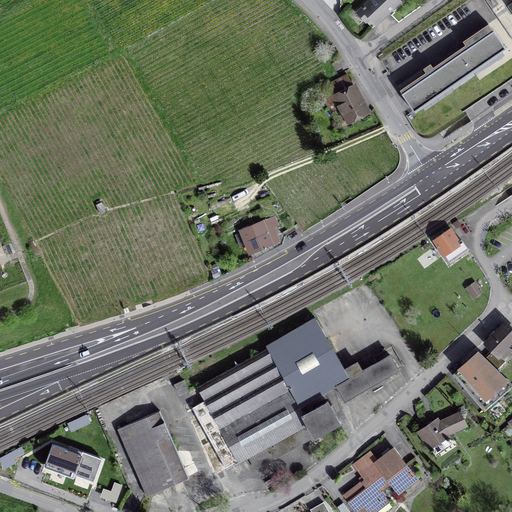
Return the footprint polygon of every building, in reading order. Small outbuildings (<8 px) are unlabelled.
[(399,0),(369,0),(357,12),(372,27),(400,1),(399,0)] [(400,90),(414,111),(506,48),(488,23),(463,41),(465,45),(433,67),(431,63),(423,68),(426,72),(400,90)] [(347,74),(330,83),(341,104),(338,106),(342,113),(345,112),(350,121),(367,112),(347,74)] [(243,234),(251,252),(278,240),(273,227),(278,225),(274,216),(262,221),(264,225),(243,234)] [(451,229),(435,239),(450,261),(463,253),(454,241),(457,239),(451,229)] [(474,283),(468,287),(471,293),(478,288),(474,283)] [(405,306),(399,310),(411,328),(416,324),(405,306)] [(267,348),(197,387),(239,462),(249,456),(256,468),(339,422),(327,401),(304,414),(300,407),(337,385),(350,378),(345,369),(315,317),(266,345),(267,348)] [(485,359),(497,370),(505,361),(502,358),(508,351),(505,348),(511,340),(511,328),(506,323),(497,331),(495,329),(489,336),(491,338),(486,342),(494,350),(485,359)] [(511,385),(511,384),(497,370),(485,359),(478,352),(453,374),(484,410),(511,385)] [(345,369),(350,378),(337,385),(345,400),(398,369),(390,354),(362,370),(357,362),(345,369)] [(174,384),(177,390),(186,386),(184,380),(174,384)] [(147,496),(189,477),(160,410),(118,428),(147,496)] [(66,432),(94,419),(90,412),(63,425),(66,432)] [(437,418),(419,430),(430,448),(433,446),(439,456),(456,445),(452,439),(450,440),(449,439),(447,440),(445,437),(448,436),(447,433),(466,424),(461,412),(439,422),(437,418)] [(18,459),(47,442),(43,436),(14,452),(18,459)] [(81,454),(82,451),(69,446),(68,449),(52,443),(44,467),(73,477),(75,474),(74,474),(81,454)] [(378,465),(390,481),(395,487),(413,473),(393,448),(390,450),(388,448),(381,453),(383,455),(375,462),(378,465)] [(94,481),(102,458),(82,451),(81,454),(74,474),(75,474),(94,481)] [(344,494),(357,511),(360,511),(377,499),(376,498),(377,497),(374,493),(390,481),(378,465),(371,470),(374,473),(369,476),(367,473),(360,478),(362,481),(344,494)] [(122,485),(115,482),(109,498),(116,501),(122,485)] [(329,511),(323,501),(310,509),(312,511),(329,511)]
